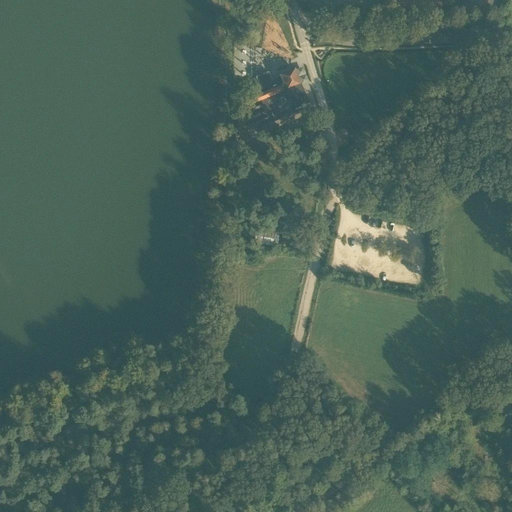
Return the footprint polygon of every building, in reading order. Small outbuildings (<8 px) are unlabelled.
[(384,0),(385,15),(442,13),(442,0),(384,0)] [(239,111),(244,121),(248,132),(260,127),(263,134),(309,115),(305,106),(309,104),(295,70),(272,80),(268,72),(255,78),(259,85),(254,87),(251,106),(239,111)] [(256,228),(255,243),(278,245),(279,230),(256,228)] [(490,408),(499,404),(495,392),(485,396),(490,408)] [(506,412),(511,409),(511,392),(500,397),(506,412)]
